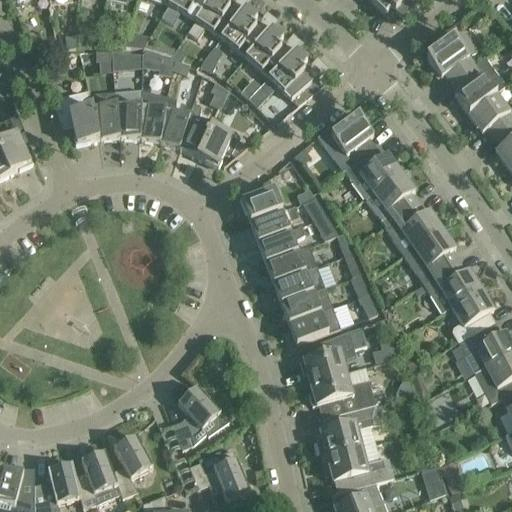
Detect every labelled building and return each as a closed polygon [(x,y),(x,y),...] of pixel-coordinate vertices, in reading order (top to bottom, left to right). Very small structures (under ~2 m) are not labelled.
[(107,0),(106,4),(127,9),(129,0),(107,0)] [(144,0),(168,9),(173,0),(144,0)] [(173,0),(168,9),(161,22),(173,29),(180,17),(195,25),(211,0),(210,0),(211,0),(210,0),(173,0)] [(211,0),(195,25),(187,37),(197,43),(204,32),(220,42),(245,11),(244,11),(238,19),(229,13),(231,9),(227,6),(229,2),(226,0),(211,0)] [(380,0),(373,7),(384,18),(388,15),(392,19),(394,16),(402,23),(402,24),(424,4),(425,4),(422,1),(423,0),(380,0)] [(245,11),(220,42),(245,61),(271,32),(271,31),(264,39),(256,32),(258,29),(254,26),(257,22),(244,12),(245,11)] [(271,32),(245,61),(268,82),(296,54),(296,53),(289,61),(281,54),(284,51),(279,47),(283,43),(271,33),(272,32),(271,32)] [(440,51),(426,61),(440,81),(448,75),(455,84),(475,69),(468,60),(476,54),(462,35),(454,41),(454,40),(450,43),(447,39),(437,47),(440,51)] [(117,36),(113,47),(123,50),(126,39),(117,36)] [(85,51),(85,37),(77,37),(77,51),(85,51)] [(126,39),(123,50),(132,52),(143,53),(146,48),(147,45),(150,40),(127,37),(126,39)] [(75,38),(67,39),(67,52),(76,51),(76,42),(75,38)] [(49,43),(38,47),(42,58),(52,54),(49,43)] [(159,51),(154,59),(160,60),(161,61),(169,64),(177,52),(160,48),(159,51)] [(174,65),(177,66),(184,57),(177,52),(169,64),(174,65)] [(296,54),(268,82),(277,91),(291,105),(297,111),(320,92),(313,85),(304,76),(307,73),(303,70),(307,66),(296,55),(297,54),(296,54)] [(96,65),(111,65),(111,57),(96,56),(96,65)] [(111,57),(111,65),(112,76),(112,77),(122,75),(121,66),(121,57),(111,57)] [(142,67),(142,73),(159,75),(161,61),(160,60),(154,59),(145,57),(142,59),(142,67)] [(461,93),(454,99),(468,118),(496,97),(505,90),(485,62),(475,69),(455,84),(461,93)] [(214,71),(204,64),(199,71),(210,78),(214,71)] [(186,78),(188,72),(189,70),(174,65),(171,73),(186,78)] [(242,95),(249,101),(262,88),(256,82),(242,95)] [(277,91),(268,82),(262,88),(249,101),(258,110),(277,91)] [(224,103),(229,96),(215,88),(211,95),(224,103)] [(88,96),(51,104),(57,119),(63,133),(72,131),(75,143),(73,143),(75,152),(89,149),(89,147),(99,145),(91,112),(88,99),(88,96)] [(97,98),(88,99),(91,112),(99,145),(119,143),(115,96),(114,97),(97,98)] [(115,96),(119,143),(140,144),(141,97),(123,96),(115,97),(115,96)] [(141,97),(140,144),(160,148),(167,101),(141,97)] [(496,97),(468,118),(482,137),(489,131),(496,140),(511,128),(511,114),(510,116),(496,97)] [(167,101),(160,148),(179,154),(193,109),(192,109),(188,122),(176,118),(176,103),(168,102),(167,101)] [(193,109),(179,154),(197,163),(211,132),(199,126),(201,112),(193,110),(193,109)] [(17,119),(9,123),(15,135),(22,132),(17,119)] [(342,176),(344,175),(372,154),(365,145),(373,139),(358,120),(345,130),(342,126),(332,134),(329,131),(316,142),(342,176)] [(503,149),(495,155),(509,174),(511,171),(511,128),(496,140),(503,149)] [(211,132),(197,163),(206,167),(206,169),(218,175),(222,167),(220,166),(225,155),(231,158),(236,160),(249,150),(238,144),(211,132)] [(23,136),(0,146),(0,157),(10,179),(19,175),(20,177),(33,171),(29,163),(28,163),(22,152),(30,149),(23,136)] [(300,171),(313,162),(306,152),(293,161),(300,171)] [(364,203),(373,197),(401,176),(386,157),(379,163),(372,154),(344,175),(364,203)] [(0,183),(10,179),(0,157),(0,183)] [(384,231),(393,225),(414,210),(407,201),(415,195),(401,176),(373,197),(364,203),(384,231)] [(260,199),(242,206),(250,228),(282,216),(269,184),(257,193),(260,199)] [(304,207),(316,203),(310,195),(297,200),(300,209),(304,207)] [(328,219),(317,202),(304,207),(315,226),(328,219)] [(421,219),(414,210),(393,225),(384,231),(403,260),(442,233),(429,214),(421,219)] [(282,216),(250,228),(257,248),(289,236),(286,227),(299,222),(297,219),(294,211),(282,216)] [(336,241),(341,240),(328,219),(315,226),(327,245),(336,241)] [(289,236),(257,248),(265,268),(297,256),(293,246),(304,239),(301,232),(302,232),(301,231),(289,236)] [(403,260),(423,288),(433,281),(454,268),(448,258),(456,253),(442,233),(403,260)] [(347,245),(339,248),(344,261),(346,260),(353,256),(354,256),(353,254),(347,245)] [(297,256),(265,268),(273,288),(317,271),(309,252),(297,256)] [(346,260),(344,261),(350,275),(361,271),(354,256),(353,256),(346,260)] [(454,268),(433,281),(423,288),(441,318),(451,311),(481,293),(469,273),(460,278),(454,268)] [(317,271),(273,288),(280,308),(312,296),(325,292),(337,288),(330,269),(318,274),(317,272),(317,271)] [(362,284),(352,289),(358,302),(368,298),(362,284)] [(312,296),(280,308),(288,329),(332,312),(325,292),(312,296)] [(481,293),(451,311),(461,327),(450,333),(453,338),(459,348),(491,329),(485,319),(493,314),(481,293)] [(377,318),(371,304),(361,309),(367,322),(377,318)] [(332,312),(288,329),(296,350),(340,333),(332,312)] [(385,322),(374,326),(378,337),(390,333),(385,322)] [(475,378),(485,372),(511,358),(511,348),(505,336),(497,340),(491,329),(459,348),(475,378)] [(303,364),(299,365),(303,378),(307,377),(309,387),(346,377),(342,364),(355,359),(354,353),(366,350),(362,334),(349,338),(349,336),(324,345),(324,346),(327,357),(309,362),(303,364)] [(417,368),(411,358),(403,363),(409,374),(417,368)] [(511,358),(485,372),(475,378),(491,408),(501,403),(511,398),(511,358)] [(312,396),(308,397),(312,411),(316,410),(318,409),(339,403),(344,418),(374,410),(374,409),(375,409),(369,385),(365,371),(346,377),(309,387),(312,396)] [(402,386),(396,397),(397,404),(409,400),(414,399),(409,384),(402,386)] [(181,426),(172,430),(182,455),(194,450),(193,450),(206,439),(206,440),(206,439),(208,441),(228,427),(225,424),(207,403),(209,401),(201,392),(199,394),(196,391),(178,408),(189,421),(185,423),(181,426)] [(426,391),(415,397),(420,405),(430,400),(426,391)] [(506,413),(511,426),(511,398),(501,403),(506,413)] [(446,406),(426,416),(433,430),(454,420),(446,406)] [(322,444),(316,445),(321,462),(361,452),(357,435),(379,429),(374,410),(344,418),(322,423),(322,424),(323,424),(325,435),(320,436),(322,444)] [(112,477),(111,477),(120,499),(122,503),(127,501),(138,497),(130,484),(152,472),(135,441),(113,453),(124,472),(112,477)] [(361,452),(321,462),(325,480),(331,478),(333,486),(345,483),(348,493),(335,497),(336,498),(340,497),(375,487),(379,486),(394,483),(393,482),(388,463),(366,469),(361,452)] [(232,454),(219,460),(218,457),(199,464),(200,467),(189,472),(198,494),(209,490),(212,499),(222,495),(226,506),(249,496),(232,454)] [(77,490),(76,490),(80,503),(82,511),(85,511),(98,509),(110,503),(120,499),(111,477),(112,477),(104,457),(81,466),(89,486),(77,489),(77,490)] [(425,457),(412,461),(416,476),(425,473),(429,472),(425,457)] [(50,487),(34,491),(34,497),(34,511),(57,511),(56,509),(80,503),(76,490),(77,490),(77,489),(72,468),(47,475),(50,487)] [(425,473),(421,474),(422,478),(424,485),(436,482),(439,481),(441,480),(438,470),(429,472),(425,473)] [(259,474),(255,479),(256,485),(268,484),(265,472),(259,474)] [(0,511),(34,511),(34,497),(18,497),(23,478),(1,473),(0,477),(0,511)] [(452,499),(454,498),(454,497),(455,497),(465,493),(461,484),(448,489),(452,499)] [(384,511),(383,508),(375,487),(340,497),(345,509),(336,511),(384,511)] [(457,497),(449,501),(453,511),(458,511),(462,510),(457,497)] [(166,499),(142,509),(142,511),(166,511),(166,499)]
